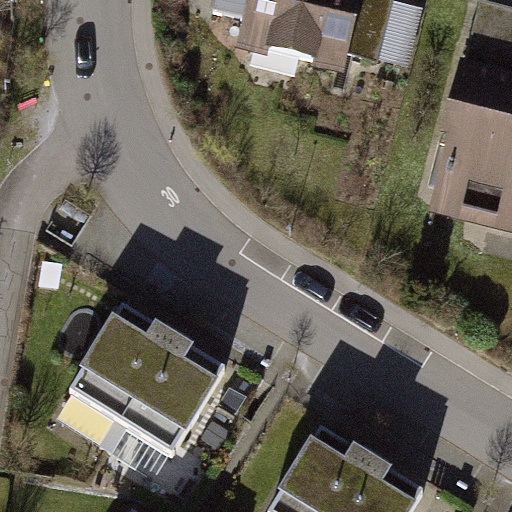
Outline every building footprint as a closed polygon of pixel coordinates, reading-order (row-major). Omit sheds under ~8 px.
[(344,64),(361,0),(253,0),(244,36),(344,64)] [(416,71),(428,10),(400,4),(388,65),(416,71)] [(471,70),(511,80),(511,15),(487,9),(471,70)] [(428,229),(511,251),(511,80),(471,70),(428,229)] [(72,402),(125,434),(176,348),(123,317),(72,402)] [(231,381),(176,348),(125,434),(180,466),(231,381)] [(346,511),(367,481),(322,451),(282,511),(346,511)] [(414,511),(367,481),(346,511),(414,511)]
